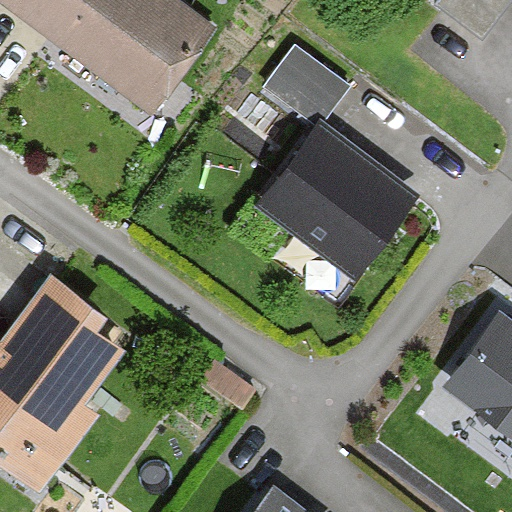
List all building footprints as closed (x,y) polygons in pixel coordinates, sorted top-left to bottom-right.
[(224,15),(202,0),(1,0),(155,111),(224,15)] [(295,36),(268,76),(323,112),(350,72),(295,36)] [(269,196),(363,266),(410,204),(316,134),(269,196)] [(146,327),(50,258),(0,327),(0,445),(40,474),(146,327)] [(511,334),(490,318),(438,387),(511,441),(511,334)] [(332,511),(277,470),(244,511),(332,511)]
